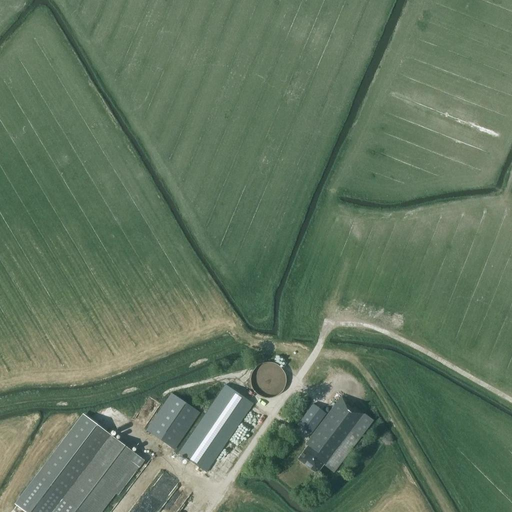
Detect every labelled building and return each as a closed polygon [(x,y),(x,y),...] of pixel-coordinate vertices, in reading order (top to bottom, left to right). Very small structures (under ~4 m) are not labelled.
[(270,379),(256,382),(258,395),(284,390),(279,365),(266,367),(267,371),(268,371),(270,379)] [(178,453),(206,472),(252,404),(225,385),(178,453)] [(146,430),(174,449),(209,398),(193,387),(183,402),(171,394),(146,430)] [(297,459),(316,473),(323,464),(333,472),(373,421),(355,406),(353,409),(344,403),(347,400),(341,396),(304,444),(307,446),(297,459)] [(297,424),(310,434),(326,414),(313,404),(297,424)] [(117,494),(143,460),(82,413),(14,503),(25,511),(99,511),(115,493),(117,494)] [(157,484),(135,511),(172,511),(174,510),(171,508),(168,511),(167,511),(168,508),(165,506),(180,485),(182,481),(176,476),(165,474),(156,486),(157,484)]
